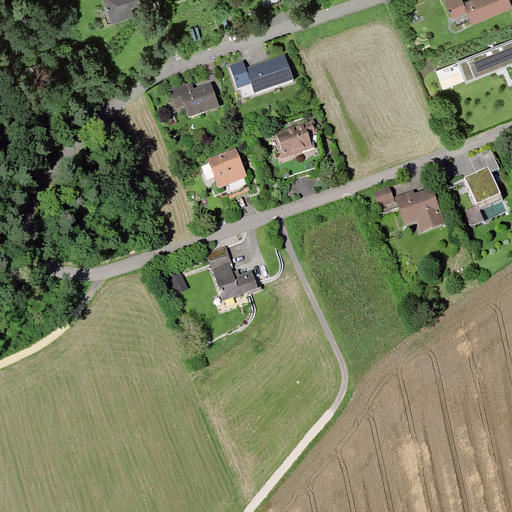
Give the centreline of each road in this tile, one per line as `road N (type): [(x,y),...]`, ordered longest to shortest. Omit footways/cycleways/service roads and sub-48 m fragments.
road 1 (residential): [(372,0),(155,76),(49,174),(27,219),(36,251),(54,267),(102,275),(511,127)]
road 2 (track): [(275,213),(344,383),(333,411),(248,511)]
road 3 (track): [(0,364),(43,344),(102,275)]
